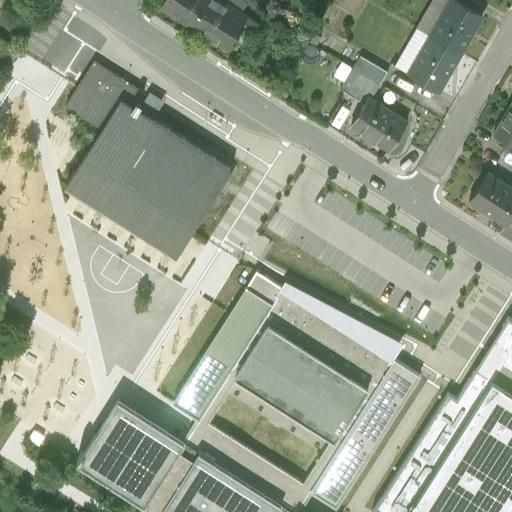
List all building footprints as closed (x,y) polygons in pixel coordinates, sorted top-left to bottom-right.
[(163,0),(161,4),(201,30),(219,1),(217,0),(163,0)] [(242,0),(217,0),(219,1),(240,14),(247,3),(242,0)] [(432,0),(417,27),(460,52),(483,14),(458,0),(432,0)] [(240,14),(219,1),(201,30),(228,47),(247,18),(240,14)] [(395,65),(438,90),(460,52),(417,27),(395,65)] [(0,37),(0,65),(6,70),(19,50),(0,37)] [(353,67),(380,84),(388,71),(361,55),(353,67)] [(133,106),(137,100),(143,90),(95,60),(78,87),(66,105),(102,128),(121,98),(133,106)] [(368,97),(371,98),(380,84),(353,67),(340,88),(364,103),(368,97)] [(165,100),(149,91),(141,103),(138,108),(146,113),(153,118),(165,100)] [(364,103),(350,126),(358,131),(389,150),(407,121),(371,98),(368,97),(364,103)] [(141,103),(137,100),(133,106),(121,98),(102,128),(65,185),(176,256),(227,175),(232,168),(153,118),(146,113),(138,108),(141,103)] [(511,101),(511,102),(494,133),(511,143),(511,101)] [(508,225),(511,217),(511,185),(488,170),(469,200),(488,212),(508,225)] [(421,375),(394,357),(281,286),(256,270),(172,402),(196,418),(182,439),(118,398),(77,461),(144,503),(138,511),(298,511),(312,491),(337,507),(421,375)] [(403,343),(285,280),(281,286),(394,357),(403,343)] [(511,511),(511,319),(508,318),(457,399),(448,392),(371,511),(372,511),(511,511)]
